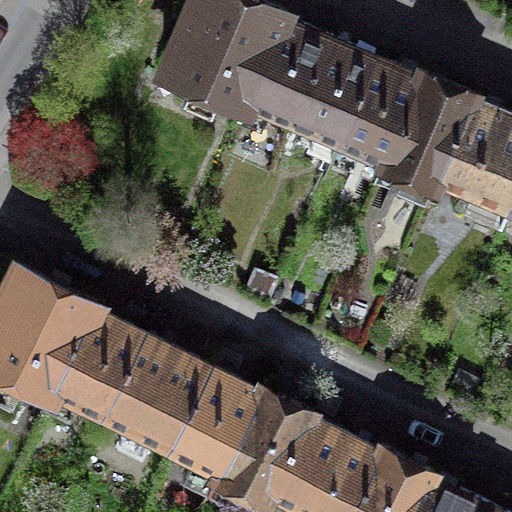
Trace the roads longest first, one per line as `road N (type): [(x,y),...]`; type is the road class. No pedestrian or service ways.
road 1 (residential): [(511,451),(0,194)]
road 2 (residential): [(373,0),(511,59)]
